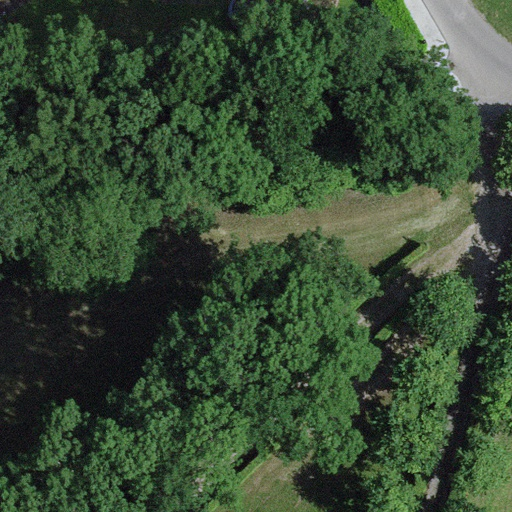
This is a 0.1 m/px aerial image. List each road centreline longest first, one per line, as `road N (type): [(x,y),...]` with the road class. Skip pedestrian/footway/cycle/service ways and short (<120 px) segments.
road 1 (track): [(0,171),(85,146),(493,64)]
road 2 (track): [(170,511),(469,241),(494,206)]
